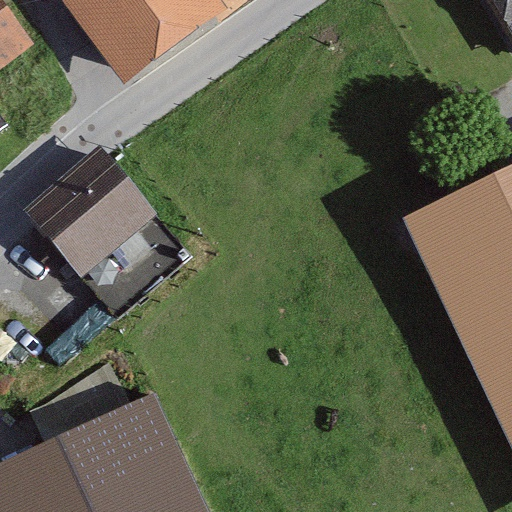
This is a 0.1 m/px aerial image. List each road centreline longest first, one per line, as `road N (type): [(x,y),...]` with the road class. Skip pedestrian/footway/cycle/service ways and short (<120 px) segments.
road 1 (residential): [(111,123),(284,0)]
road 2 (residential): [(0,226),(111,123)]
road 3 (residential): [(45,0),(111,123)]
